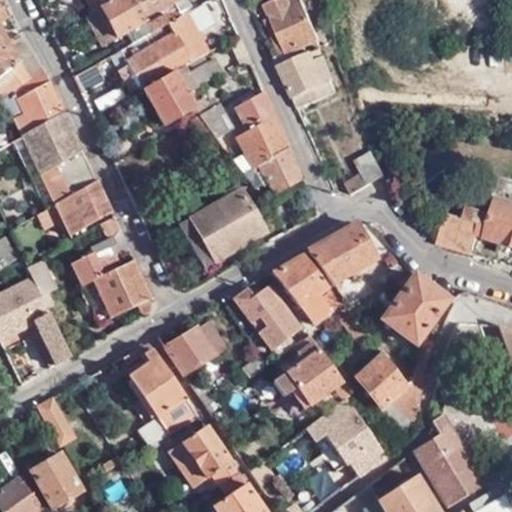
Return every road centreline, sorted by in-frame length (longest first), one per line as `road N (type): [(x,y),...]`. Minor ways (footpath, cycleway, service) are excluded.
road 1 (residential): [(21,0),(177,307)]
road 2 (residential): [(331,217),(232,0)]
road 3 (residential): [(331,217),(362,208),(426,256),(511,287)]
road 4 (residential): [(16,401),(177,307)]
road 5 (residential): [(177,307),(331,217)]
